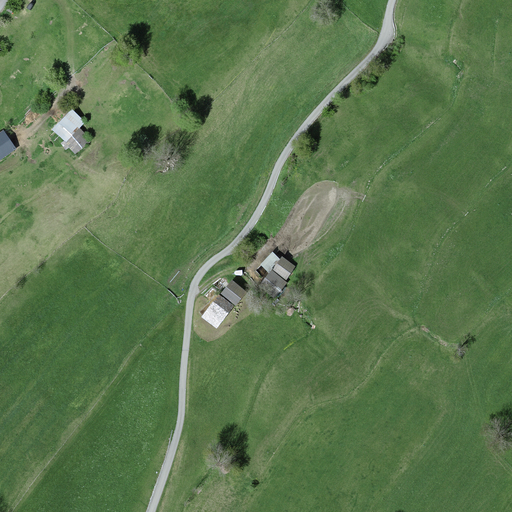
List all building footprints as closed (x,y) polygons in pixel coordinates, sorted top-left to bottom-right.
[(64,114),(42,135),(65,159),(80,145),(75,139),(82,132),(64,114)] [(2,130),(0,131),(0,159),(16,149),(2,130)] [(282,258),(274,269),(285,278),(294,267),(282,258)] [(286,283),(272,271),(260,285),(274,297),(286,283)] [(245,292),(232,281),(222,293),(235,304),(245,292)] [(216,327),(232,306),(219,296),(203,317),(216,327)]
